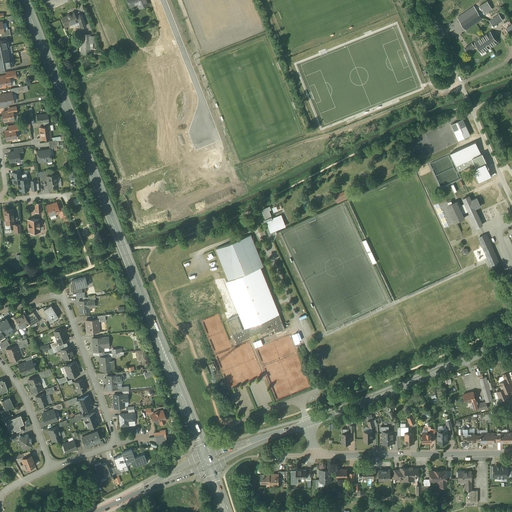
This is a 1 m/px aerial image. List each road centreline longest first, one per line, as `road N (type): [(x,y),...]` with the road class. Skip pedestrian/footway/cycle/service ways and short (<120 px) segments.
road 1 (primary): [(207,461),(23,0)]
road 2 (residential): [(116,444),(60,294),(0,312)]
road 3 (secondary): [(511,340),(307,424)]
road 4 (residential): [(511,454),(315,456)]
road 5 (residential): [(305,418),(298,398),(320,380),(263,246)]
road 6 (residential): [(204,128),(200,96),(162,0)]
road 7 (tertiary): [(207,461),(96,511)]
